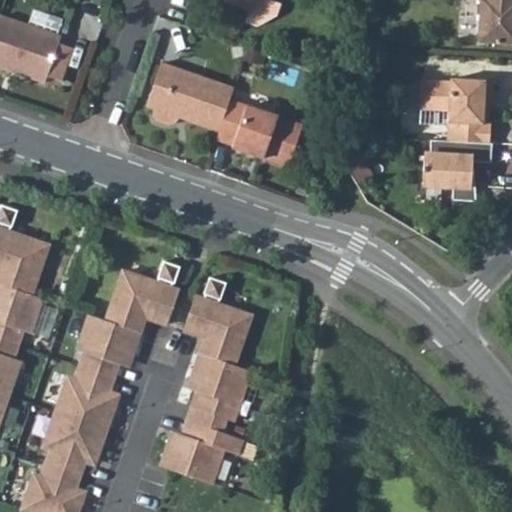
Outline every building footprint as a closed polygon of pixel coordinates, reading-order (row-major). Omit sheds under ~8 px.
[(220,0),(246,9),(249,0),(220,0)] [(249,0),(246,9),(243,20),(255,24),(274,16),(278,4),(266,0),(249,0)] [(511,44),(511,0),(479,0),(477,42),(511,44)] [(58,41),(0,17),(0,64),(41,82),(44,75),(56,46),(58,41)] [(56,46),(44,75),(57,81),(69,51),(56,46)] [(265,52),(248,46),(243,60),(260,67),(265,52)] [(230,99),(232,90),(158,62),(143,104),(153,108),(155,118),(168,123),(172,118),(217,133),(230,99)] [(492,100),(493,81),(450,79),(450,81),(420,80),(419,109),(449,111),(447,141),(489,143),(491,124),(487,124),(488,100),(492,100)] [(300,124),(230,99),(217,133),(214,141),(231,147),(230,151),(284,170),(300,124)] [(426,155),(424,185),(454,186),(453,200),(478,202),(473,169),(472,169),(472,162),(491,163),(492,143),(489,143),(447,141),(432,140),(431,155),(426,155)] [(0,418),(21,357),(13,354),(22,329),(29,331),(41,295),(31,292),(47,245),(5,230),(7,226),(9,226),(14,212),(0,206),(0,418)] [(156,284),(122,272),(106,319),(88,313),(76,350),(82,352),(72,381),(64,378),(40,448),(48,451),(39,479),(32,476),(21,511),(24,511),(77,511),(82,499),(75,497),(77,489),(86,464),(88,457),(96,460),(116,403),(108,400),(109,394),(120,364),(122,358),(130,361),(145,319),(165,325),(165,323),(175,295),(177,290),(168,287),(170,282),(172,283),(178,266),(162,260),(156,277),(158,278),(156,284)] [(204,299),(196,296),(194,301),(184,329),(206,336),(191,379),(200,382),(198,389),(182,436),(180,442),(172,439),(162,469),(210,485),(223,446),(236,451),(241,437),(220,430),(225,416),(233,418),(250,370),(231,363),(248,314),(217,303),(219,298),(222,299),(227,284),(209,278),(204,293),(206,294),(204,299)] [(194,301),(175,295),(165,323),(184,329),(194,301)] [(128,367),(130,361),(122,358),(120,364),(128,367)] [(200,382),(191,379),(189,386),(198,389),(200,382)] [(108,400),(116,403),(118,397),(109,394),(108,400)] [(174,433),(172,439),(180,442),(182,436),(174,433)] [(94,467),(96,460),(88,457),(86,464),(94,467)] [(75,497),(82,499),(84,492),(77,489),(75,497)]
